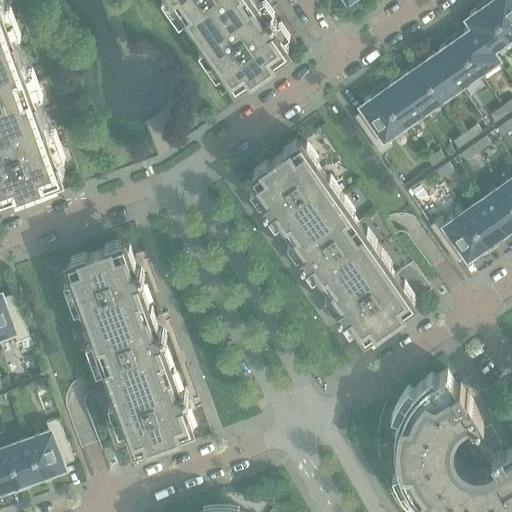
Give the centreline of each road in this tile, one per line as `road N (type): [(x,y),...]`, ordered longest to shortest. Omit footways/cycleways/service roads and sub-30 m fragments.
road 1 (residential): [(162,184),(294,432)]
road 2 (residential): [(321,414),(188,170)]
road 3 (residential): [(188,170),(343,56)]
road 4 (residential): [(114,497),(294,432)]
road 5 (residential): [(321,414),(472,310)]
road 6 (residential): [(0,244),(162,184)]
